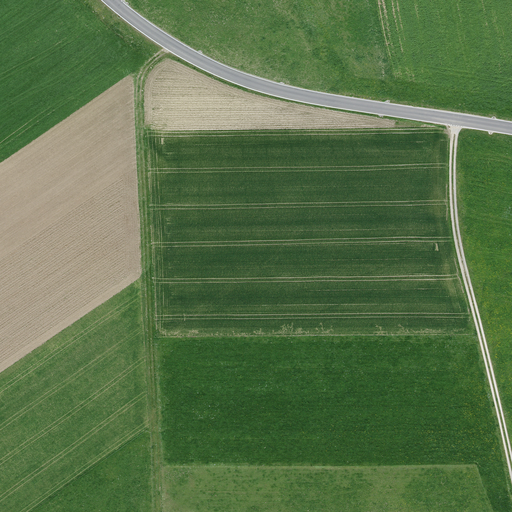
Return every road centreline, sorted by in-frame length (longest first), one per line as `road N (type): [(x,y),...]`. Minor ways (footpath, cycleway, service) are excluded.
road 1 (track): [(175,47),(140,74),(158,511)]
road 2 (tertiary): [(110,0),(198,60),(273,89),(511,128)]
road 3 (track): [(454,118),(453,211),(511,467)]
